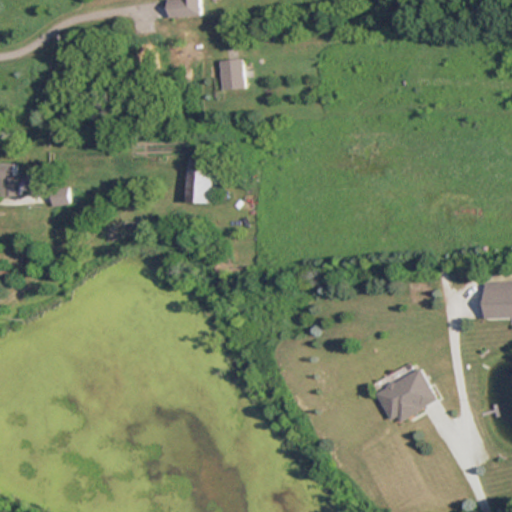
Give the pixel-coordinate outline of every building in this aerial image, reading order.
[(165,0),(167,16),(199,15),(197,0),(165,0)] [(244,89),(242,59),(219,60),(221,90),(244,89)] [(186,202),(210,202),(210,159),(186,159),(186,202)] [(0,163),(0,197),(18,197),(18,163),(0,163)] [(68,205),(68,187),(50,187),(50,205),(68,205)] [(511,281),(483,281),(483,318),(511,317),(511,281)] [(377,391),(393,424),(438,402),(422,369),(377,391)]
